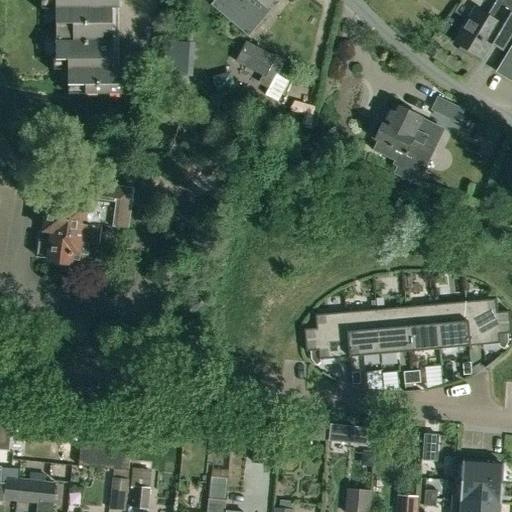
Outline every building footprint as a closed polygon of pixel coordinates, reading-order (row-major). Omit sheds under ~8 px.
[(117,0),(54,0),(56,59),(67,59),(67,94),(124,94),(124,67),(118,67),(117,0)] [(218,0),(216,3),(251,33),(269,11),(266,8),(272,0),(218,0)] [(495,34),(506,41),(511,30),(511,0),(496,0),(486,17),(473,9),(462,28),(463,29),(455,43),(480,59),(495,34)] [(235,62),(263,77),(273,57),(245,42),(235,62)] [(511,80),(511,47),(497,72),(511,80)] [(438,98),(432,111),(444,117),(450,104),(438,98)] [(374,140),(376,141),(372,149),(394,160),(393,163),(397,165),(393,172),(415,183),(432,148),(422,144),(424,141),(433,146),(442,129),(421,119),(421,118),(392,104),(383,124),(381,124),(377,125),(372,135),(374,140)] [(190,176),(198,178),(202,161),(168,154),(165,171),(172,172),(170,181),(188,185),(190,176)] [(50,240),(37,239),(35,256),(47,258),(47,260),(50,260),(51,262),(54,265),(60,266),(66,262),(69,263),(70,258),(77,259),(76,263),(94,265),(98,228),(95,228),(96,223),(126,227),(131,188),(93,183),(91,201),(79,200),(80,191),(64,189),(64,192),(49,190),(47,200),(43,230),(51,231),(50,240)] [(470,347),(498,344),(498,346),(504,350),(508,343),(507,334),(511,334),(509,311),(497,313),(496,299),(466,302),(470,347)] [(470,347),(466,302),(436,305),(440,349),(470,347)] [(436,305),(405,307),(409,352),(440,349),(436,305)] [(409,352),(405,307),(375,310),(379,354),(409,352)] [(349,357),(379,354),(375,310),(345,313),(349,357)] [(349,357),(345,313),(315,315),(316,328),(304,329),(306,352),(310,351),(311,360),(316,366),(321,362),(320,359),(349,357)] [(471,375),(470,363),(462,363),(463,375),(471,375)] [(420,383),(419,371),(411,372),(412,383),(420,383)] [(352,385),(360,384),(359,372),(351,372),(352,385)] [(403,372),(404,384),(412,383),(411,372),(403,372)] [(135,408),(90,404),(88,420),(120,423),(120,430),(84,426),(80,426),(76,465),(128,471),(132,431),(135,408)] [(0,449),(10,451),(13,418),(0,416),(0,449)] [(370,427),(329,423),(327,442),(369,446),(370,427)] [(273,466),(276,432),(254,429),(251,463),(273,466)] [(437,437),(423,436),(422,461),(435,462),(437,437)] [(452,481),(500,484),(502,464),(453,460),(452,481)] [(131,468),(129,487),(134,487),(148,488),(150,469),(131,468)] [(20,480),(18,501),(37,502),(36,511),(51,511),(54,483),(44,482),(44,475),(30,474),(29,481),(20,480)] [(210,477),(206,511),(223,511),(227,478),(210,477)] [(112,478),(109,510),(125,511),(128,479),(112,478)] [(6,479),(4,499),(18,501),(20,480),(6,479)] [(452,481),(451,500),(499,503),(500,484),(452,481)] [(146,508),(148,488),(134,487),(132,507),(146,508)] [(368,511),(370,491),(346,489),(344,511),(368,511)] [(424,490),(424,498),(436,499),(437,491),(424,490)] [(397,496),(395,511),(414,511),(415,497),(397,496)] [(436,507),(436,499),(424,498),(423,506),(436,507)] [(498,511),(499,503),(451,500),(450,511),(498,511)]
